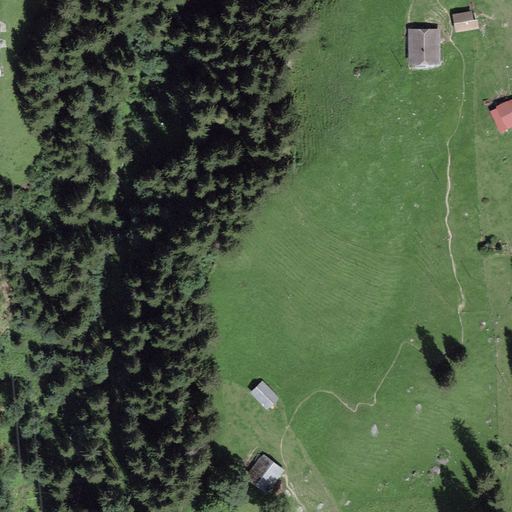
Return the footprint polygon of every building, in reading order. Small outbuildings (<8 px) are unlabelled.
[(457,31),(477,27),(476,21),(473,21),(471,12),(454,15),(457,31)] [(438,63),(438,31),(410,31),(410,63),(438,63)] [(511,97),(499,104),(500,106),(493,110),(503,131),(511,126),(511,97)] [(283,397),(266,379),(252,392),(270,410),(283,397)] [(267,491),(282,472),(264,458),(248,477),(267,491)]
